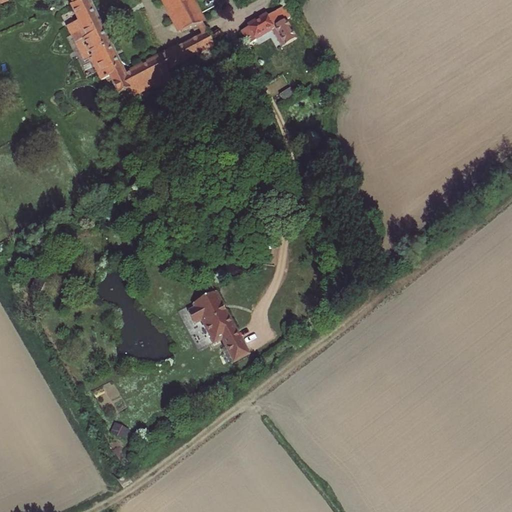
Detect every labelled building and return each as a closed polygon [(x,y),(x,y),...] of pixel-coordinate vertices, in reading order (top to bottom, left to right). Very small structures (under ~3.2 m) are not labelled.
[(168,0),(185,34),(191,31),(195,38),(122,74),(92,3),(77,9),(88,36),(83,38),(91,56),(89,57),(98,77),(106,73),(115,93),(122,90),(123,93),(137,86),(139,91),(148,86),(146,82),(159,76),(157,73),(215,44),(205,24),(192,0),(168,0)] [(241,25),(247,38),(285,19),(278,6),(241,25)] [(226,32),(224,28),(214,34),(216,37),(226,32)] [(268,62),(285,94),(316,78),(298,45),(268,62)] [(191,316),(197,328),(204,324),(216,348),(223,345),(234,367),(248,360),(217,297),(195,307),(198,313),(191,316)] [(117,423),(113,433),(127,438),(131,428),(117,423)]
